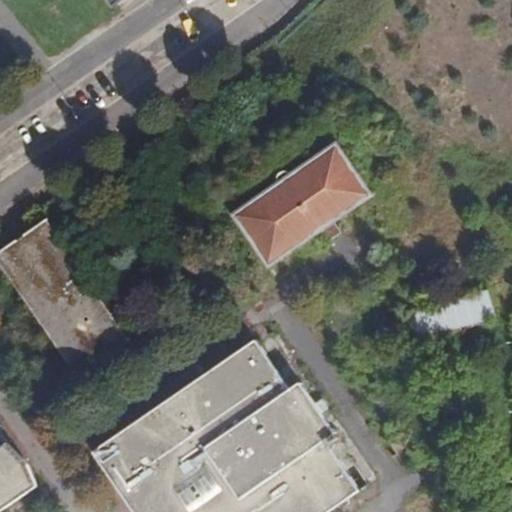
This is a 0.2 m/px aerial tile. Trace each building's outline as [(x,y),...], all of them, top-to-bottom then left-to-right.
[(103,0),(111,10),(124,0),(103,0)] [(238,223),(273,275),(377,206),(342,154),(238,223)] [(0,262),(0,272),(79,388),(135,350),(51,228),(0,262)] [(496,321),(488,294),(394,322),(403,349),(496,321)] [(129,511),(346,511),(363,501),(336,462),(346,456),(305,396),(295,403),(259,350),(95,462),(129,511)] [(0,511),(21,511),(40,500),(27,475),(9,457),(0,463),(0,511)]
